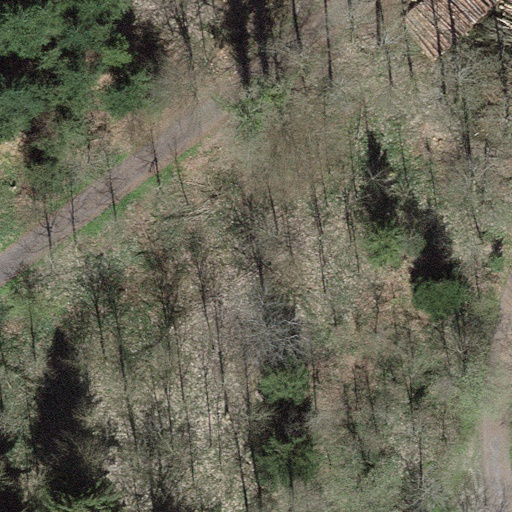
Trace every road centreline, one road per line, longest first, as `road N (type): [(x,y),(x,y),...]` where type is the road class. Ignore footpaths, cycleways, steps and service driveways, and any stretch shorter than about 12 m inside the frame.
road 1 (unclassified): [(372,0),(0,279)]
road 2 (track): [(505,511),(490,467),(500,324),(511,279)]
